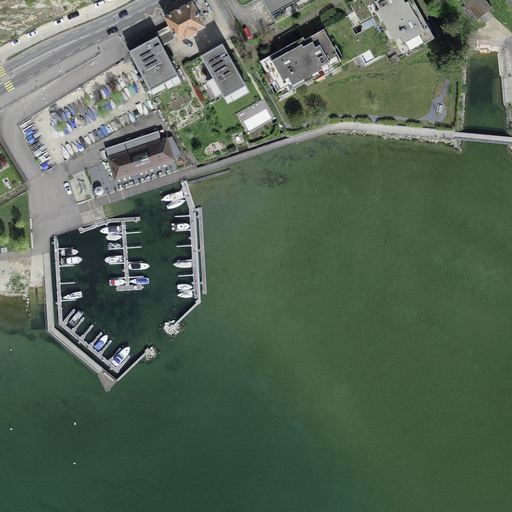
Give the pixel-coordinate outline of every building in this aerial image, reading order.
[(287,17),(277,0),(263,0),(276,23),(287,17)] [(292,0),(277,0),(287,17),(298,10),(292,0)] [(307,0),(292,0),(298,10),(310,4),(307,0)] [(384,31),(394,48),(398,46),(403,55),(434,38),(415,3),(412,4),(409,0),(354,0),(349,3),(360,23),(372,16),(377,24),(380,23),(384,31)] [(492,8),(485,0),(462,0),(477,19),(492,8)] [(204,26),(192,3),(191,3),(165,17),(177,40),(204,26)] [(311,73),(312,76),(321,71),(323,75),(334,69),(332,65),(341,60),(330,39),(352,27),(354,26),(348,15),(296,44),(295,41),(260,61),(277,92),(292,83),(294,87),(305,81),(303,77),(311,73)] [(330,39),(341,60),(355,52),(357,56),(360,55),(365,64),(394,48),(384,31),(379,34),(373,24),(356,34),(352,27),(330,39)] [(177,75),(157,36),(129,51),(150,90),(177,75)] [(246,85),(222,43),(200,55),(224,97),(246,85)] [(161,140),(158,131),(120,143),(123,152),(116,154),(113,145),(106,148),(115,179),(174,160),(173,157),(181,154),(171,137),(161,140)]
